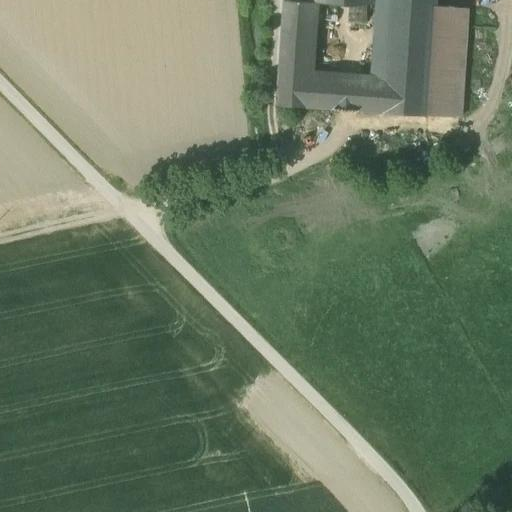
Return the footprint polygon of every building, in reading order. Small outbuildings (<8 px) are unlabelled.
[(312,0),(313,4),(314,3),(373,6),(373,0),(389,0),(386,82),(368,81),(355,79),(353,112),(357,112),(424,117),(424,116),(460,119),(467,9),(431,7),(431,0),(312,0)] [(368,81),(386,82),(389,0),(373,0),(373,6),(368,81)] [(334,111),(339,111),(341,79),(309,76),(314,3),(313,4),(284,1),(276,106),(334,110),(334,111)] [(353,112),(355,79),(341,79),(339,111),(353,112)] [(360,116),(361,133),(376,133),(375,116),(360,116)]
